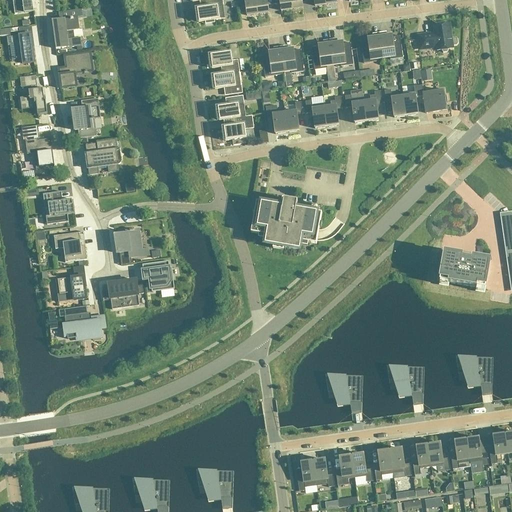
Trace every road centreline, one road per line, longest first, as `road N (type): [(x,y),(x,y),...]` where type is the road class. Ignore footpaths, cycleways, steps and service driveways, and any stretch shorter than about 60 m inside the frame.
road 1 (residential): [(499,1),(208,41),(184,51)]
road 2 (tertiary): [(259,338),(461,146)]
road 3 (tertiary): [(5,430),(152,399),(259,338)]
road 4 (residential): [(461,146),(431,129),(209,167)]
road 5 (residential): [(274,449),(511,417)]
road 6 (residential): [(41,0),(68,173),(100,221)]
road 7 (residential): [(259,338),(223,206)]
road 8 (residential): [(223,206),(141,209),(100,221)]
